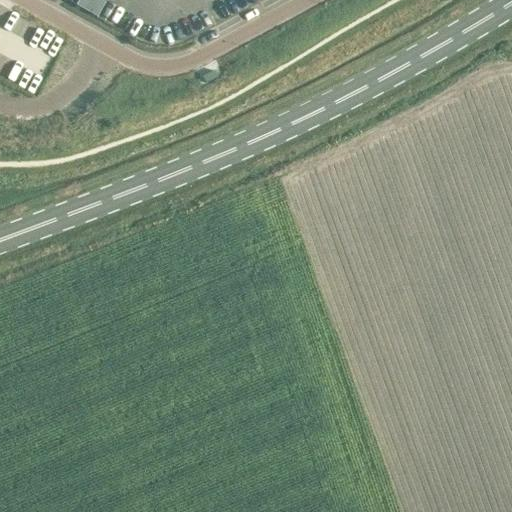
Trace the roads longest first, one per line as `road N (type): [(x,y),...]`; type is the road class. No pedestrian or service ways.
road 1 (primary): [(0,241),(260,140),(439,50),(511,3)]
road 2 (residential): [(25,0),(151,68),(193,62),(306,0)]
